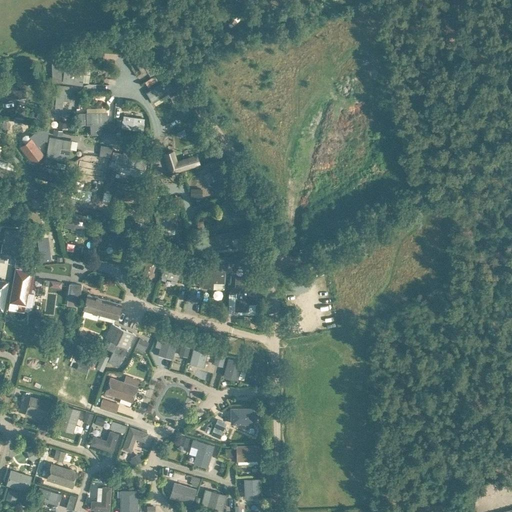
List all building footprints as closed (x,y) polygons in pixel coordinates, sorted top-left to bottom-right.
[(322,0),(322,7),(334,8),(334,0),(322,0)] [(126,21),(89,36),(93,47),(130,33),(126,21)] [(157,71),(142,47),(135,51),(136,52),(131,55),(142,72),(147,70),(150,75),(157,71)] [(52,81),(61,81),(61,54),(52,54),(52,81)] [(83,82),(89,82),(91,68),(71,64),(70,70),(64,70),(63,82),(83,85),(83,82)] [(146,92),(153,102),(174,89),(167,79),(146,92)] [(175,89),(181,95),(186,89),(180,83),(175,89)] [(3,86),(5,99),(27,96),(26,89),(18,90),(17,84),(3,86)] [(73,86),(57,84),(55,113),(61,114),(64,100),(69,100),(72,99),(73,86)] [(87,112),(78,113),(79,124),(86,124),(86,125),(90,124),(91,134),(113,133),(113,132),(113,129),(112,123),(108,123),(107,111),(106,111),(106,107),(87,108),(87,112)] [(123,119),(122,127),(142,130),(145,118),(124,115),(123,119)] [(115,129),(113,129),(113,132),(121,132),(122,127),(123,119),(117,119),(115,129)] [(204,146),(203,125),(184,126),(185,147),(204,146)] [(47,130),(43,126),(20,143),(32,158),(42,151),(38,146),(45,140),(41,135),(47,130)] [(87,128),(76,128),(77,139),(87,139),(87,128)] [(49,136),(46,156),(68,160),(72,140),(49,136)] [(22,162),(27,153),(6,143),(2,152),(22,162)] [(0,178),(14,183),(18,171),(15,170),(16,168),(7,165),(7,162),(0,159),(0,145),(0,144),(0,178)] [(112,146),(100,145),(99,156),(111,157),(112,146)] [(171,172),(199,163),(196,152),(176,158),(173,148),(164,151),(171,172)] [(143,176),(147,158),(146,158),(147,152),(134,149),(133,155),(113,150),(112,157),(116,158),(113,169),(143,176)] [(63,171),(40,165),(38,172),(61,178),(63,171)] [(218,197),(234,188),(223,168),(212,174),(216,181),(211,184),(218,197)] [(80,169),(78,181),(101,186),(103,173),(80,169)] [(141,183),(115,178),(112,189),(125,191),(124,197),(136,199),(137,194),(139,194),(141,183)] [(167,230),(174,228),(170,211),(183,207),(178,195),(160,201),(163,214),(156,215),(161,237),(169,235),(167,230)] [(242,196),(237,198),(235,200),(233,196),(222,202),(233,222),(252,213),(242,196)] [(0,206),(0,213),(17,215),(18,208),(0,206)] [(87,215),(67,211),(64,226),(89,231),(91,222),(86,221),(87,215)] [(126,219),(124,229),(127,229),(132,230),(134,220),(126,219)] [(252,234),(250,225),(229,230),(231,238),(242,235),(242,236),(252,234)] [(102,226),(98,249),(102,250),(105,249),(107,247),(108,242),(113,242),(117,243),(118,238),(125,239),(126,230),(102,226)] [(27,231),(5,228),(2,252),(23,255),(27,231)] [(202,238),(205,250),(231,244),(228,231),(202,238)] [(40,262),(51,260),(48,232),(41,233),(42,237),(38,237),(40,262)] [(146,246),(142,263),(145,264),(150,265),(153,266),(158,244),(153,242),(152,247),(146,246)] [(195,261),(170,251),(161,276),(177,281),(183,266),(191,269),(191,267),(193,268),(195,261)] [(15,267),(9,302),(20,304),(19,308),(26,309),(28,309),(30,308),(32,306),(33,298),(28,298),(29,294),(31,294),(35,272),(32,272),(32,270),(15,267)] [(67,278),(68,271),(58,269),(57,276),(67,278)] [(202,288),(225,288),(226,270),(203,269),(202,288)] [(76,273),(76,282),(87,283),(88,273),(76,273)] [(229,292),(229,313),(256,314),(255,281),(253,281),(253,280),(236,280),(236,286),(230,286),(230,292),(229,292)] [(82,285),(70,283),(67,305),(77,306),(78,297),(80,297),(82,285)] [(83,309),(116,318),(121,303),(88,293),(83,309)] [(112,323),(108,332),(106,337),(111,340),(107,348),(123,356),(127,348),(134,333),(112,323)] [(147,328),(142,337),(151,342),(156,333),(147,328)] [(187,335),(187,344),(195,344),(195,335),(187,335)] [(149,342),(140,338),(135,348),(142,351),(143,349),(145,350),(149,342)] [(158,354),(173,358),(177,343),(157,338),(155,346),(160,347),(158,354)] [(84,339),(78,347),(85,352),(91,343),(84,339)] [(222,344),(220,353),(229,355),(231,346),(222,344)] [(153,356),(157,350),(150,345),(146,352),(153,356)] [(208,352),(193,348),(189,363),(204,367),(208,352)] [(223,375),(238,379),(243,361),(228,357),(223,375)] [(138,385),(110,376),(105,392),(133,401),(138,385)] [(46,420),(51,400),(31,395),(25,415),(39,419),(37,428),(46,431),(49,421),(46,420)] [(81,409),(65,404),(57,427),(73,432),(81,409)] [(231,407),(231,422),(253,423),(254,408),(231,407)] [(102,422),(111,426),(113,420),(104,417),(102,422)] [(148,432),(130,426),(122,448),(131,451),(136,438),(145,441),(148,432)] [(93,435),(90,444),(113,451),(119,433),(110,430),(107,439),(93,435)] [(193,462),(208,466),(215,444),(193,438),(191,446),(197,447),(193,462)] [(236,445),(237,460),(259,459),(259,444),(236,445)] [(78,470),(51,462),(47,479),(73,487),(78,470)] [(11,469),(6,484),(28,490),(32,475),(11,469)] [(245,497),(251,497),(261,497),(260,478),(244,478),(245,497)] [(197,487),(174,481),(170,497),(192,503),(197,487)] [(91,499),(91,508),(110,509),(112,486),(102,485),(101,500),(91,499)] [(61,493),(39,486),(34,503),(42,505),(45,496),(59,500),(61,493)] [(227,493),(205,487),(202,497),(196,496),(193,504),(200,506),(202,498),(201,504),(223,510),(227,493)] [(138,511),(138,489),(120,489),(120,511),(138,511)] [(156,503),(163,501),(160,494),(153,496),(156,503)]
